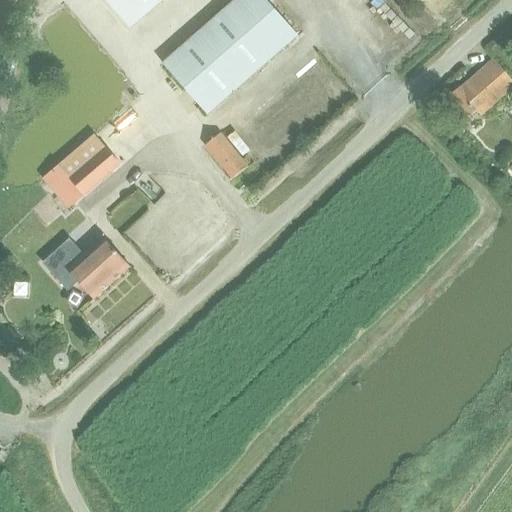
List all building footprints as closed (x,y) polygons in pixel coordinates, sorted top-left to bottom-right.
[(104,0),(130,29),(163,0),(104,0)] [(210,117),(299,35),(266,0),(234,0),(163,65),(210,117)] [(511,88),(511,81),(493,59),(461,88),(460,87),(445,100),(465,122),(476,112),(481,116),(511,88)] [(233,179),(248,166),(222,133),(207,146),(233,179)] [(93,136),(49,173),(41,180),(68,210),(119,167),(93,136)] [(70,239),(43,264),(68,292),(79,282),(94,300),(130,268),(103,238),(84,256),(70,239)]
